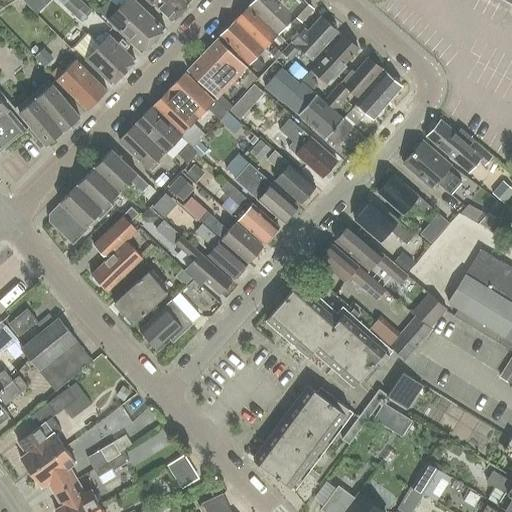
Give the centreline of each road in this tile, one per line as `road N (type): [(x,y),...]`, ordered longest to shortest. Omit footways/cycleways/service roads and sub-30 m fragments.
road 1 (residential): [(164,395),(422,107),(424,76),(341,0)]
road 2 (residential): [(12,222),(233,0)]
road 3 (residential): [(164,395),(12,222)]
road 4 (residential): [(270,511),(164,395)]
